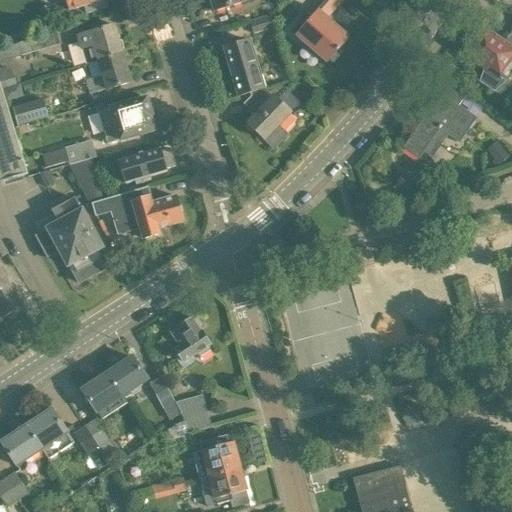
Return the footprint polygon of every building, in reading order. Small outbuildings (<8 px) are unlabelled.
[(65,0),(68,11),(84,6),(86,14),(107,8),(105,0),(65,0)] [(243,0),(209,0),(214,13),(244,3),(243,0)] [(327,0),(327,1),(296,36),(308,47),(327,64),(349,39),(327,19),(343,0),(327,0)] [(249,22),(253,34),(273,28),(269,16),(249,22)] [(86,65),(89,64),(122,54),(121,51),(123,49),(121,42),(118,41),(114,26),(78,37),(86,65)] [(483,30),(466,56),(485,69),(477,81),(499,95),(511,83),(511,29),(510,32),(502,43),(483,30)] [(0,49),(0,62),(60,45),(56,33),(0,49)] [(238,97),(249,94),(263,89),(248,42),(225,49),(229,60),(228,61),(238,97)] [(122,54),(89,64),(94,80),(86,83),(90,95),(106,90),(131,83),(122,54)] [(10,70),(0,72),(0,82),(2,89),(15,86),(10,70)] [(0,182),(27,174),(5,100),(2,89),(0,82),(0,182)] [(15,86),(2,89),(5,100),(20,96),(17,85),(15,86)] [(440,95),(404,148),(419,159),(424,152),(432,158),(447,136),(459,144),(476,119),(458,107),(463,99),(448,88),(443,97),(440,95)] [(263,89),(249,94),(251,97),(245,103),(249,106),(248,108),(255,115),(246,123),(272,149),(289,132),(282,124),(291,114),(273,97),(272,98),(263,90),(264,90),(263,89)] [(150,118),(152,117),(147,99),(100,112),(109,145),(154,132),(150,118)] [(12,109),(17,126),(48,117),(43,100),(12,109)] [(90,141),(41,156),(45,169),(67,162),(68,166),(91,159),(95,158),(90,141)] [(497,142),(486,151),(498,165),(508,156),(497,142)] [(120,162),(126,184),(166,172),(166,170),(175,167),(170,149),(160,152),(160,150),(137,157),(120,162)] [(91,159),(68,166),(88,206),(104,201),(91,159)] [(102,202),(88,206),(95,218),(112,213),(119,237),(140,230),(142,240),(161,235),(159,229),(182,222),(174,196),(151,203),(147,188),(102,202)] [(37,237),(49,259),(60,253),(64,260),(68,267),(69,266),(79,284),(110,267),(101,249),(102,249),(96,239),(87,220),(86,220),(75,201),(55,212),(61,223),(37,237)] [(0,312),(4,319),(12,314),(13,317),(22,312),(20,309),(23,308),(10,286),(0,270),(0,312)] [(488,325),(486,317),(483,318),(480,319),(477,321),(476,321),(476,322),(476,323),(476,324),(476,325),(477,325),(478,326),(482,326),(485,325),(488,325)] [(192,320),(171,334),(179,347),(175,350),(184,364),(196,356),(199,358),(209,351),(208,347),(209,346),(198,329),(201,326),(196,319),(193,322),(192,320)] [(132,358),(107,375),(122,398),(147,381),(132,358)] [(122,398),(107,375),(82,391),(101,421),(127,404),(122,398)] [(150,385),(177,425),(184,419),(177,404),(160,378),(150,385)] [(511,386),(496,390),(499,403),(511,399),(511,386)] [(309,394),(292,399),(295,410),(312,404),(309,394)] [(177,404),(184,419),(192,435),(211,430),(202,398),(177,404)] [(424,401),(404,406),(410,427),(429,422),(424,401)] [(26,427),(41,450),(48,460),(73,444),(52,411),(26,427)] [(184,419),(177,425),(160,435),(165,455),(195,447),(192,435),(184,419)] [(94,422),(84,428),(97,447),(107,440),(94,422)] [(41,450),(26,427),(1,444),(16,466),(41,450)] [(97,447),(84,428),(75,435),(87,453),(97,447)] [(192,457),(198,480),(239,470),(233,446),(224,448),(222,440),(199,446),(202,454),(192,457)] [(321,449),(326,470),(337,467),(331,447),(321,449)] [(418,511),(407,464),(357,476),(366,511),(418,511)] [(239,470),(198,480),(205,509),(215,506),(215,507),(229,503),(231,510),(247,506),(244,493),(245,493),(239,470)] [(12,473),(3,479),(16,499),(25,493),(12,473)] [(183,477),(172,480),(173,483),(174,487),(185,484),(183,477)] [(16,499),(3,479),(0,481),(0,495),(7,505),(16,499)] [(173,483),(163,486),(166,497),(187,491),(185,484),(174,487),(173,483)]
